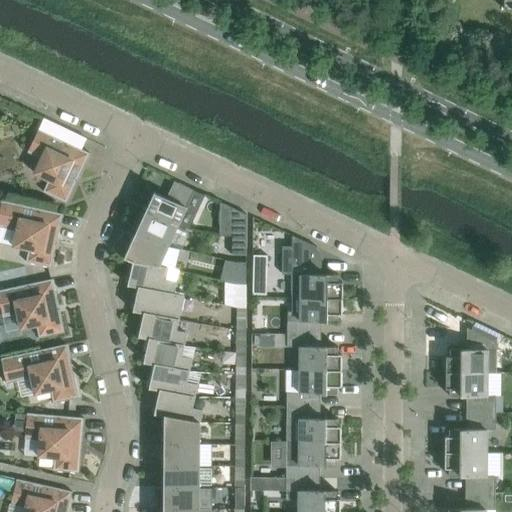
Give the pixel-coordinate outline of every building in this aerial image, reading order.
[(511,0),(503,0),(504,9),(511,9),(511,0)] [(90,153),(81,148),(85,139),(85,140),(86,138),(44,118),(27,152),(41,158),(34,173),(49,180),(43,191),(66,202),(90,153)] [(177,226),(194,189),(174,180),(174,181),(166,197),(155,192),(154,191),(145,212),(177,226)] [(0,226),(16,230),(13,246),(29,249),(26,262),(51,267),(63,214),(0,199),(0,226)] [(220,202),(220,235),(232,235),(232,207),(220,202)] [(247,214),(232,207),(232,235),(232,255),(246,255),(247,214)] [(138,211),(134,220),(138,226),(136,230),(136,232),(168,246),(169,242),(177,226),(145,212),(144,214),(138,211)] [(159,265),(168,246),(136,232),(124,258),(125,258),(125,257),(133,261),(133,260),(167,268),(167,267),(159,265)] [(282,246),(282,274),(292,274),(291,297),(301,297),(342,298),(342,282),(338,281),(338,274),(317,274),(317,247),(292,235),(292,236),(292,246),(282,246)] [(254,255),(253,271),(267,271),(267,255),(254,255)] [(129,284),(138,286),(183,296),(183,295),(173,293),(175,281),(165,279),(167,268),(133,260),(133,261),(128,285),(129,285),(129,284)] [(237,262),(231,283),(237,284),(246,284),(246,262),(237,262)] [(36,325),(39,337),(64,332),(52,278),(0,289),(0,304),(3,316),(17,313),(20,328),(36,325)] [(246,298),(246,284),(237,284),(237,298),(246,298)] [(178,320),(183,296),(138,286),(133,311),(134,311),(134,310),(144,312),(178,320)] [(342,314),(342,298),(301,297),(301,321),(287,320),(287,333),(317,334),(317,321),(338,321),(338,314),(342,314)] [(246,321),(246,307),(237,307),(237,321),(246,321)] [(144,312),(138,336),(139,337),(140,336),(149,338),(183,346),(186,333),(175,331),(178,320),(144,312)] [(246,343),(246,329),(236,329),(236,343),(246,343)] [(446,356),(445,372),(487,372),(487,349),(496,349),(496,342),(471,329),(471,348),(450,348),(449,356),(446,356)] [(272,346),(272,334),(261,333),(261,335),(260,345),(260,346),(272,346)] [(300,369),(341,370),(341,354),(338,353),(338,346),(316,346),(317,334),(287,333),(287,346),(300,346),(300,369)] [(181,356),(183,346),(149,338),(143,362),(145,362),(154,364),(188,371),(191,358),(181,356)] [(35,393),(50,390),(53,403),(78,397),(67,344),(1,358),(6,383),(31,378),(35,393)] [(245,366),(245,352),(236,352),(236,366),(245,366)] [(150,388),(160,390),(160,389),(194,397),(197,384),(186,382),(188,371),(154,364),(149,388),(150,388)] [(341,386),(341,370),(300,369),(300,393),(287,392),(287,405),(316,406),(316,393),(337,393),(337,386),(341,386)] [(445,372),(445,388),(449,388),(449,395),(470,396),(470,412),(496,412),(496,395),(487,395),(487,372),(445,372)] [(245,388),(245,374),(236,374),(236,388),(245,388)] [(191,408),(194,397),(160,389),(160,390),(154,414),(155,414),(155,413),(164,415),(199,422),(202,410),(191,408)] [(245,411),(245,397),(236,397),(236,411),(245,411)] [(286,418),(286,441),(341,442),(341,425),(337,425),(337,418),(320,418),(316,418),(316,406),(287,405),(286,418)] [(13,430),(25,431),(27,413),(15,412),(13,430)] [(445,435),(445,452),(486,452),(486,429),(495,429),(496,412),(470,412),(470,429),(449,428),(449,436),(445,435)] [(53,470),(79,472),(84,418),(27,413),(25,431),(25,438),(40,440),(38,456),(54,457),(53,470)] [(164,415),(164,443),(199,444),(199,422),(164,415)] [(245,439),(245,423),(236,423),(236,439),(245,439)] [(286,441),(286,477),(315,478),(315,465),(320,465),(337,465),(337,458),(341,458),(341,442),(286,441)] [(164,443),(164,465),(199,465),(199,444),(164,443)] [(245,458),(245,444),(235,444),(235,458),(245,458)] [(445,452),(445,468),(448,468),(448,475),(470,476),(470,492),(495,492),(495,475),(486,475),(486,452),(445,452)] [(164,465),(164,487),(199,487),(199,485),(211,485),(211,467),(199,468),(199,465),(164,465)] [(244,480),(244,466),(235,466),(235,480),(244,480)] [(265,490),(265,477),(250,477),(250,490),(265,490)] [(286,477),(286,490),(286,500),(299,500),(298,511),(340,511),(340,498),(336,497),(336,490),(320,490),(315,490),(315,478),(286,477)] [(67,511),(72,491),(16,478),(11,504),(25,507),(24,511),(67,511)] [(198,509),(199,487),(164,487),(164,488),(158,488),(158,499),(163,501),(163,508),(198,509)] [(235,509),(244,509),(244,487),(235,487),(235,509)] [(485,511),(486,509),(495,509),(495,492),(470,492),(469,508),(448,508),(448,511),(485,511)]
